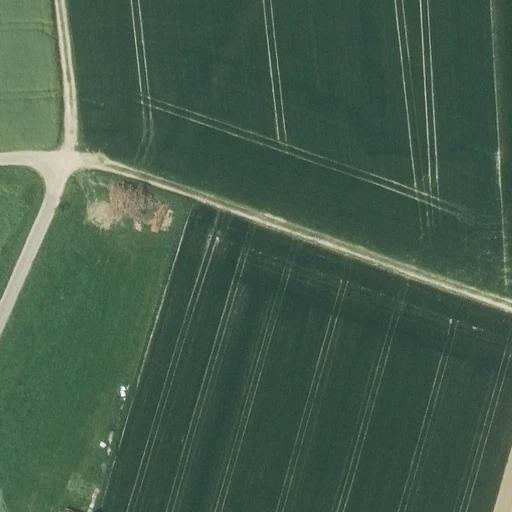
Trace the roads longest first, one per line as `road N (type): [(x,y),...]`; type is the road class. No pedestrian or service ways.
road 1 (track): [(71,157),(511,309)]
road 2 (track): [(71,157),(0,319)]
road 3 (track): [(71,157),(56,0)]
